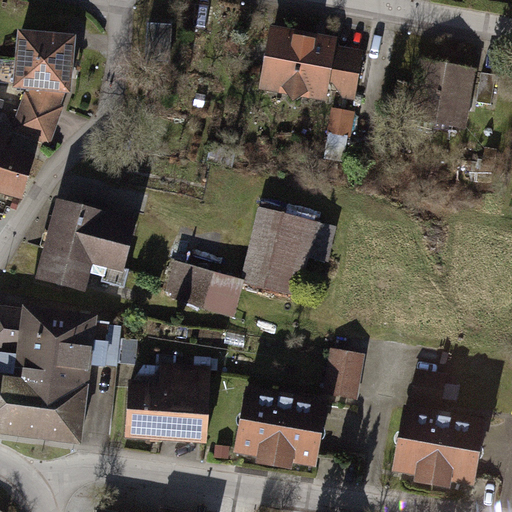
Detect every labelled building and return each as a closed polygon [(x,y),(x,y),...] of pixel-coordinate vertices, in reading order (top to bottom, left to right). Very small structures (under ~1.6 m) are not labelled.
[(366,46),(271,32),(263,93),(357,107),(366,46)] [(74,40),(15,33),(12,92),(26,94),(15,134),(53,146),(67,112),(61,110),(68,97),(74,40)] [(475,72),(418,63),(407,125),(465,134),(475,72)] [(352,148),(358,112),(335,109),(329,145),(352,148)] [(11,139),(0,135),(0,193),(24,200),(36,158),(8,150),(11,139)] [(138,224),(54,204),(36,283),(84,295),(90,269),(125,277),(138,224)] [(241,284),(176,267),(167,301),(239,320),(247,291),(298,304),(318,228),(260,213),(241,284)] [(95,320),(0,308),(0,360),(13,362),(11,381),(0,380),(0,440),(16,443),(79,450),(95,320)] [(366,359),(333,353),(326,398),(359,404),(366,359)] [(159,388),(130,386),(126,443),(207,448),(212,372),(161,369),(159,388)] [(450,376),(418,371),(413,402),(445,407),(450,376)] [(325,406),(246,392),(233,460),(252,463),(251,467),(290,474),(291,469),(313,473),(325,406)] [(485,424),(403,411),(392,476),(417,480),(415,488),(450,494),(450,489),(474,492),(485,424)]
